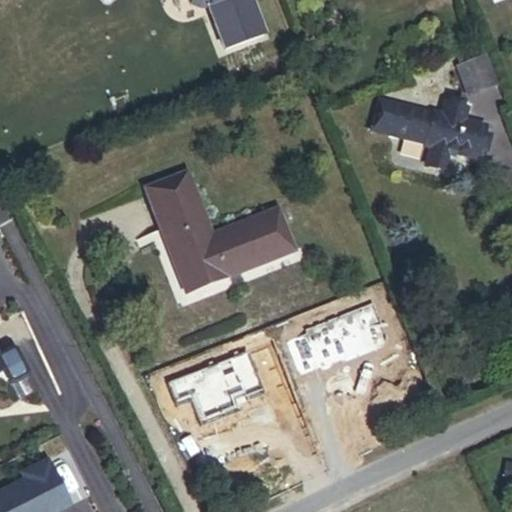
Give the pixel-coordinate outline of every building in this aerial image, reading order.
[(195,0),(198,7),(207,12),(216,8),(234,53),(270,39),(255,0),(195,0)] [(469,72),(473,80),(490,73),(486,64),(469,72)] [(480,108),(509,95),(499,69),(490,73),(473,80),(469,82),(480,108)] [(240,106),(259,99),(255,85),(235,91),(240,106)] [(460,164),(487,171),(496,140),(474,134),(477,122),(456,117),(452,131),(391,115),(384,143),(444,159),(439,178),(455,182),(460,164)] [(199,296),(302,254),(285,212),(225,236),(202,179),(159,196),(199,296)] [(27,373),(16,350),(13,349),(0,355),(0,365),(3,364),(11,381),(14,382),(26,376),(27,373)] [(59,511),(68,508),(46,463),(19,476),(21,482),(0,492),(0,511),(59,511)]
